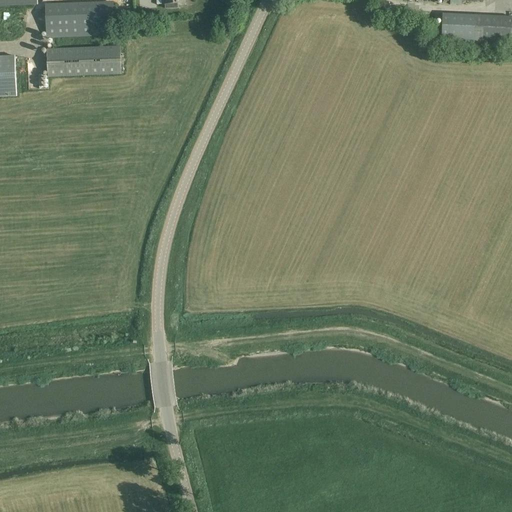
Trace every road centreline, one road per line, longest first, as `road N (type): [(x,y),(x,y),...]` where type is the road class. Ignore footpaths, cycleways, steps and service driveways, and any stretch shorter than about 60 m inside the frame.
road 1 (tertiary): [(191,511),(166,413),(159,273),(191,165),(268,0)]
road 2 (track): [(511,391),(354,334),(159,349)]
road 3 (track): [(511,461),(357,404),(168,419)]
